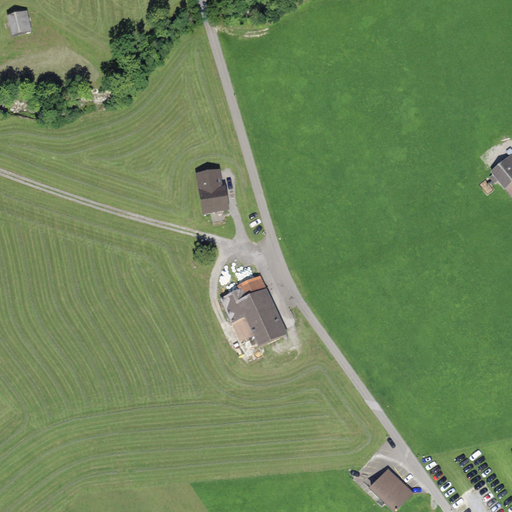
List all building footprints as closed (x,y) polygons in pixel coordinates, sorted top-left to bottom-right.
[(28,13),(9,18),(13,37),(32,32),(28,13)] [(511,159),(493,174),(511,197),(511,159)] [(219,173),(197,177),(204,216),(229,212),(225,190),(222,190),(219,173)] [(260,351),(289,337),(262,279),(220,298),(240,339),(252,333),(260,351)] [(395,511),(412,493),(387,470),(370,489),(394,511),(395,511)]
